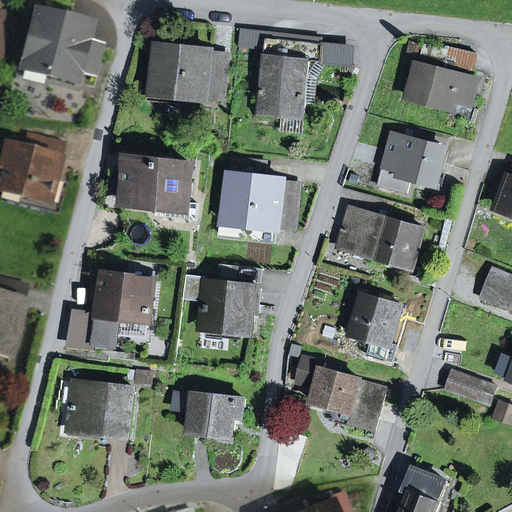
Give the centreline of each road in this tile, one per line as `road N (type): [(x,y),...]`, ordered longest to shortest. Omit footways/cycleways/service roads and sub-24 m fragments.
road 1 (residential): [(9,511),(136,0)]
road 2 (residential): [(252,506),(263,475),(278,337),(386,21)]
road 3 (residential): [(377,511),(511,46)]
road 4 (residential): [(386,21),(186,0)]
road 5 (residential): [(252,506),(197,490),(98,511)]
road 6 (residential): [(511,37),(386,21)]
